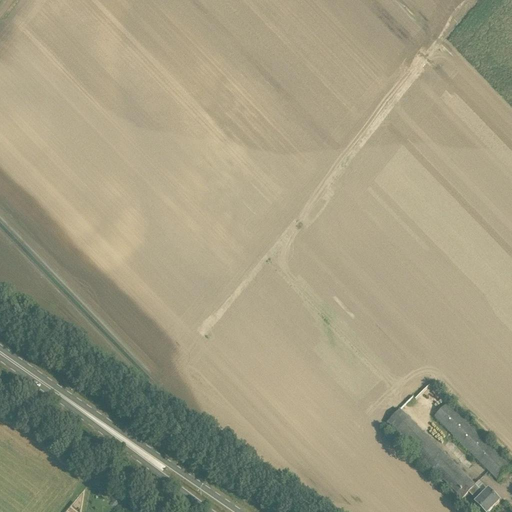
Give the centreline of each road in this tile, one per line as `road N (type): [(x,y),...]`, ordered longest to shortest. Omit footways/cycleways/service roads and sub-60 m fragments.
road 1 (primary): [(132,447),(0,353)]
road 2 (primary): [(236,511),(132,447)]
